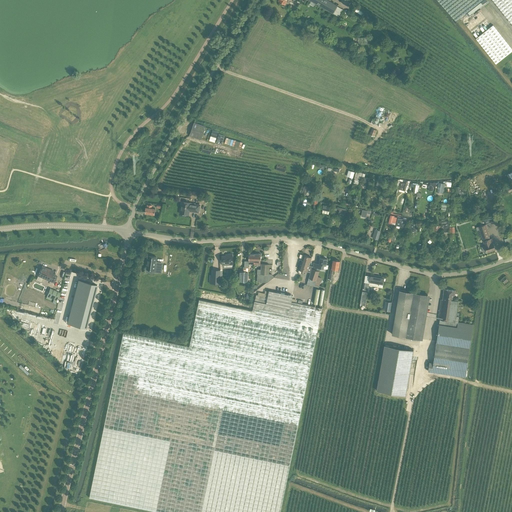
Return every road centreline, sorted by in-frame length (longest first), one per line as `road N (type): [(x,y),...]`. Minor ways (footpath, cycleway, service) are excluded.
road 1 (unclassified): [(127,231),(306,239),(446,275),(511,257)]
road 2 (tertiary): [(61,511),(127,231)]
road 3 (unclassified): [(127,231),(139,194),(256,0)]
road 4 (unknown): [(224,0),(165,92),(114,143),(97,207)]
road 5 (track): [(217,65),(368,122),(380,132),(365,147)]
road 6 (unknown): [(97,207),(35,192),(43,127),(0,107)]
road 7 (tertiary): [(0,229),(127,231)]
